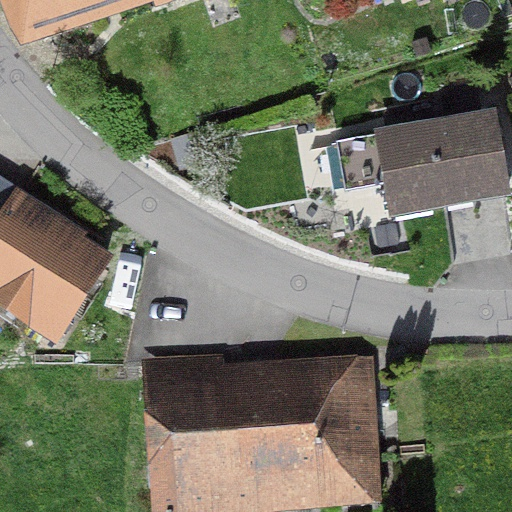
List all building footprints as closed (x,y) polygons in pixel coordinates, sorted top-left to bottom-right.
[(0,0),(0,2),(19,54),(113,20),(154,5),(156,11),(186,0),(0,0)] [(383,189),(389,225),(511,206),(496,116),(373,135),(373,139),(336,145),(344,196),(383,189)] [(0,218),(17,192),(0,179),(0,218)] [(0,314),(57,351),(115,262),(85,243),(88,238),(17,192),(0,218),(0,314)] [(223,355),(142,360),(150,511),(358,511),(382,511),(373,359),(223,368),(223,355)]
